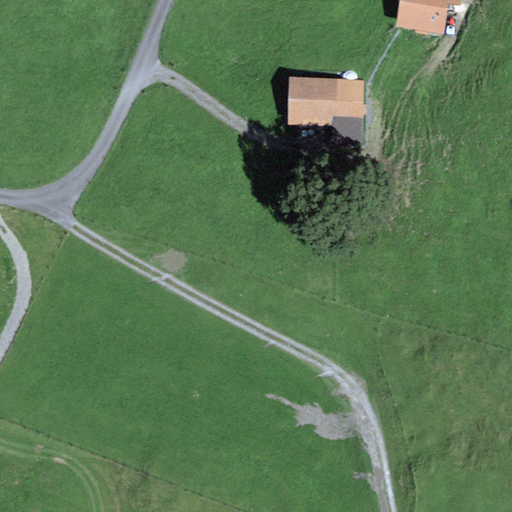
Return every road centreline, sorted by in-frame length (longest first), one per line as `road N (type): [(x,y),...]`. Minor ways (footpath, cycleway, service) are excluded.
road 1 (track): [(392,511),(377,427),(330,370),(61,219),(54,196)]
road 2 (unclassified): [(0,197),(54,196),(84,177),(170,0)]
road 3 (track): [(0,219),(19,258),(20,298),(0,342)]
road 4 (track): [(92,511),(88,485),(65,460),(0,441)]
